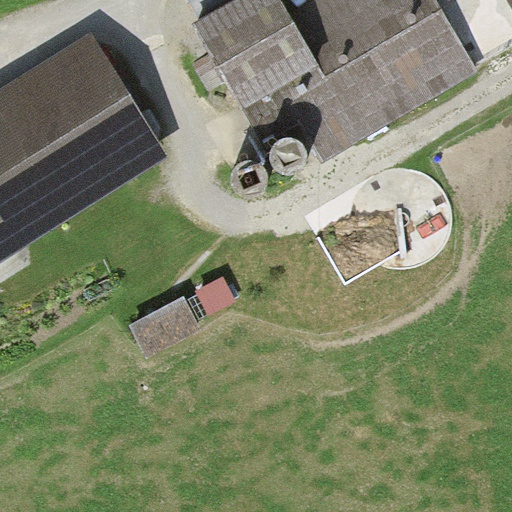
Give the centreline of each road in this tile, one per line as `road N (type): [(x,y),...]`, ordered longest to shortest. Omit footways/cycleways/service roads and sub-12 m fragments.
road 1 (track): [(511,76),(266,225),(223,212),(122,8)]
road 2 (track): [(138,0),(0,79)]
